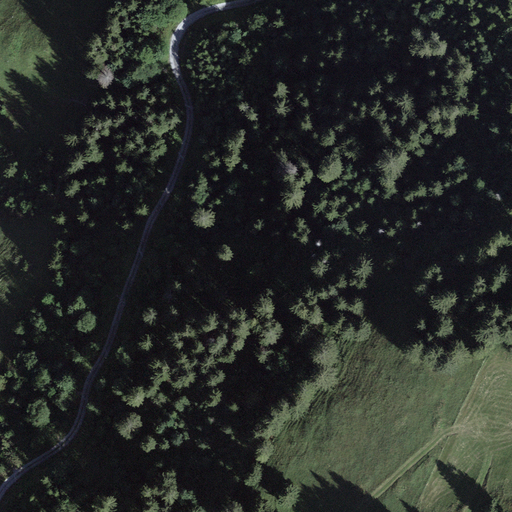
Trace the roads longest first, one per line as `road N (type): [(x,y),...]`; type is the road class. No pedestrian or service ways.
road 1 (track): [(0,498),(79,423),(148,230),(179,169),(190,120),(174,58),(179,33),(207,11),(256,0)]
road 2 (track): [(469,511),(490,453),(484,436),(464,430),(435,442),(357,511)]
